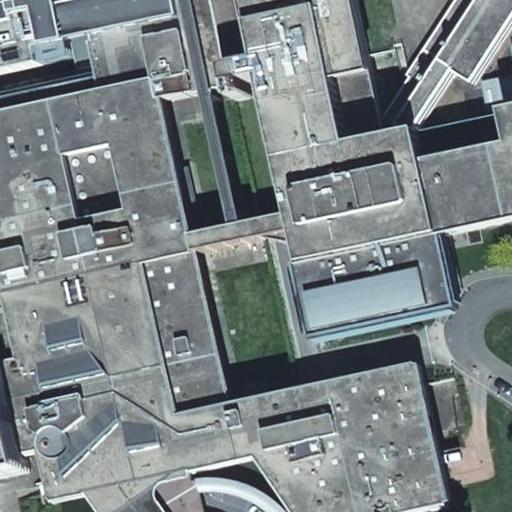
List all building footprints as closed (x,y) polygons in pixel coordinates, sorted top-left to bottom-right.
[(0,0),(0,12),(55,0),(0,0)] [(45,453),(56,504),(90,497),(100,511),(123,511),(134,504),(138,508),(151,508),(157,493),(159,492),(157,485),(185,480),(192,480),(190,472),(257,458),(295,511),(417,511),(449,505),(419,367),(300,393),(300,394),(232,409),(199,256),(303,233),(325,335),(398,319),(414,291),(416,289),(431,298),(444,277),(429,267),(430,265),(448,236),(511,221),(511,116),(426,135),(391,143),(386,123),(359,0),(227,0),(217,2),(216,0),(89,0),(107,79),(0,102),(0,479),(32,473),(28,456),(45,453)] [(391,143),(426,135),(425,130),(460,75),(479,87),(511,34),(511,0),(461,0),(411,78),(414,80),(386,123),(391,143)] [(465,286),(430,265),(429,267),(444,277),(431,298),(416,289),(414,291),(448,312),(465,286)] [(200,511),(200,508),(197,495),(195,489),(192,480),(185,480),(157,485),(159,492),(157,493),(151,508),(138,508),(134,504),(123,511),(200,511)]
